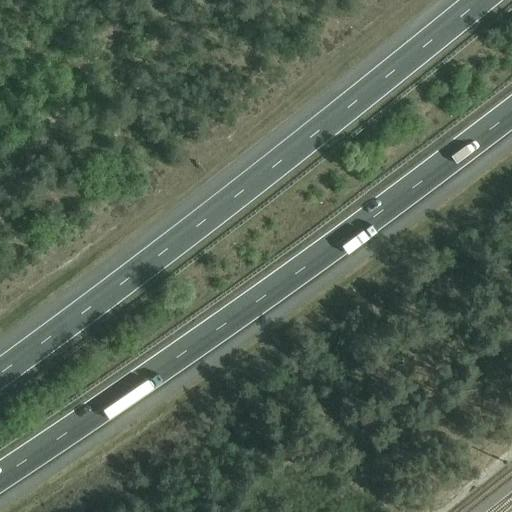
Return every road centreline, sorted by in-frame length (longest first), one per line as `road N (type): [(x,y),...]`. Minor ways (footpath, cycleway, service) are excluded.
road 1 (motorway): [(0,479),(511,115)]
road 2 (motorway): [(479,0),(0,371)]
